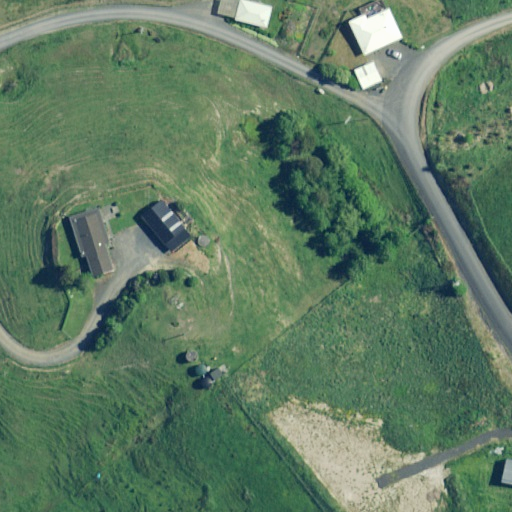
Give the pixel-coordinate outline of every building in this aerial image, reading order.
[(234,19),(239,0),(218,0),(215,13),(234,19)] [(244,0),(239,0),(234,19),(264,28),(270,8),(244,0)] [(383,6),(380,0),(377,0),(359,8),(362,15),(347,22),(362,55),(401,37),(386,4),(383,6)] [(381,81),(371,61),(352,70),(362,89),(381,81)] [(147,227),(145,229),(154,239),(157,237),(169,252),(190,235),(169,209),(159,197),(138,215),(147,227)] [(107,243),(96,210),(67,219),(80,257),(85,255),(92,276),(113,269),(104,244),(107,243)]
